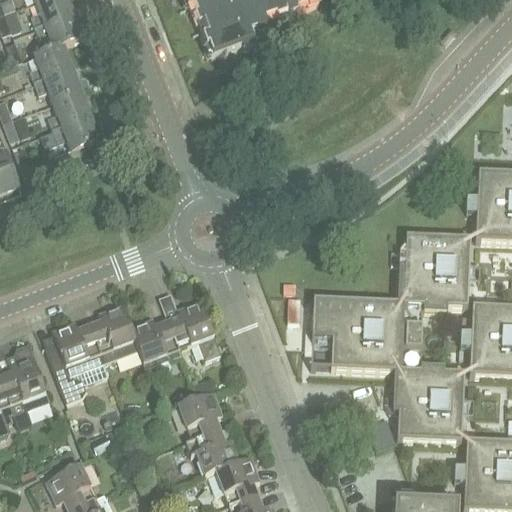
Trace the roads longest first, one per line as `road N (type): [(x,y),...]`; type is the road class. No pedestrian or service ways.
road 1 (secondary): [(237,222),(403,139),(511,27)]
road 2 (tertiary): [(220,260),(319,511)]
road 3 (residential): [(358,0),(167,129)]
road 4 (tertiary): [(0,312),(180,243)]
road 5 (secondary): [(167,129),(119,0)]
